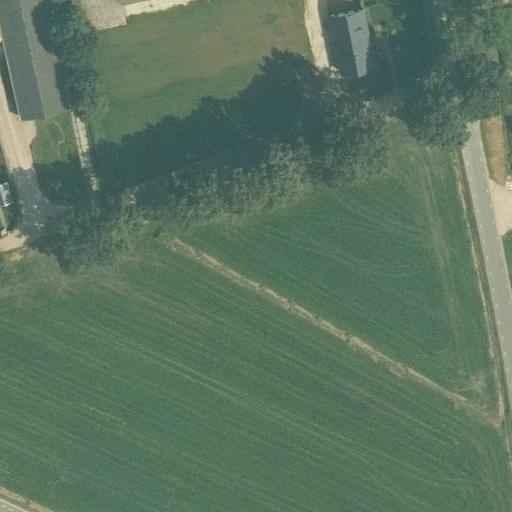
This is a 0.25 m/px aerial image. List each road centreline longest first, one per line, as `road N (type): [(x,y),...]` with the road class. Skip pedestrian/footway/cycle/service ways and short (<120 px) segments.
road 1 (track): [(455,79),(0,252)]
road 2 (unclassified): [(511,371),(443,0)]
